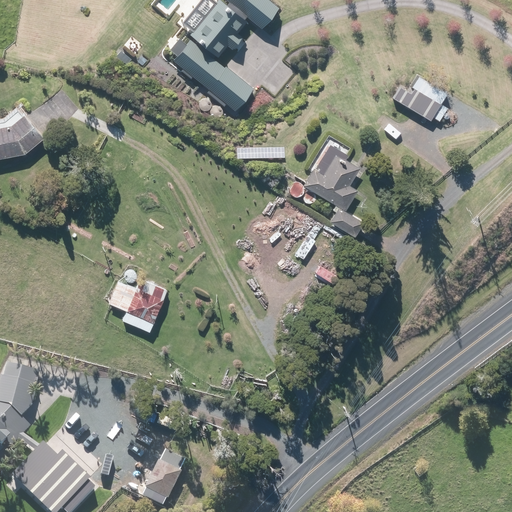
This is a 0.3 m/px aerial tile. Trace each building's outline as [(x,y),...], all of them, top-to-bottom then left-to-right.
[(213,59),(215,56),(218,58),(227,46),(232,50),(242,38),(237,34),(246,23),(244,21),(246,18),(262,30),(278,9),(267,0),(224,0),(229,3),(226,6),(219,0),(216,3),(212,0),(201,0),(182,24),(192,33),(190,36),(197,42),(195,45),(190,41),(186,46),(179,40),(170,51),(177,57),(173,62),(183,69),(181,72),(191,79),(193,77),(209,90),(207,93),(223,107),(226,104),(235,111),(253,89),(225,67),(224,68),(213,59)] [(121,51),(116,57),(126,65),(131,59),(121,51)] [(393,98),(431,121),(433,117),(439,122),(447,108),(441,105),(442,103),(415,87),(411,92),(401,86),(393,98)] [(204,97),(203,98),(202,98),(201,99),(200,99),(199,100),(198,101),(197,103),(197,104),(197,105),(197,107),(198,108),(198,109),(199,110),(200,111),(201,112),(202,112),(204,112),(205,113),(206,112),(208,112),(208,114),(209,115),(209,116),(210,117),(211,118),(212,119),(214,119),(215,120),(216,120),(217,120),(219,119),(220,119),(221,118),(222,117),(223,116),(223,114),(223,113),(223,112),(223,111),(223,109),(222,108),(221,107),(220,106),(219,105),(218,105),(217,105),(216,105),(214,105),(213,105),(212,106),(212,105),(212,103),(212,102),(211,101),(210,100),(209,99),(208,98),(207,98),(206,97),(204,97)] [(45,137),(25,114),(13,124),(0,126),(0,158),(26,153),(45,137)] [(333,209),(336,212),(330,221),(355,237),(364,222),(345,211),(358,190),(350,185),(360,168),(345,159),(348,155),(331,144),(317,167),(320,168),(319,170),(314,167),(303,185),(336,205),(333,209)] [(285,147),(237,147),(237,158),(285,158),(285,147)] [(382,195),(375,202),(379,207),(387,201),(382,195)] [(129,269),(128,269),(126,270),(125,271),(124,272),(124,273),(123,274),(123,276),(123,277),(124,278),(124,280),(125,281),(126,282),(127,283),(128,283),(129,284),(131,284),(132,284),(133,284),(135,283),(136,283),(137,282),(138,281),(138,279),(139,278),(139,277),(139,275),(139,274),(138,273),(138,272),(137,270),(136,270),(134,269),(133,269),(132,268),(130,268),(129,269)] [(118,280),(109,303),(127,310),(123,321),(150,332),(168,289),(140,278),(136,287),(118,280)] [(21,419),(19,417),(22,406),(32,408),(36,388),(1,379),(0,382),(0,447),(3,451),(8,445),(12,448),(25,434),(16,425),(21,419)] [(102,408),(74,396),(63,420),(92,432),(102,408)] [(103,408),(96,426),(113,434),(120,415),(103,408)] [(42,448),(11,479),(45,511),(61,511),(88,484),(61,458),(57,463),(42,448)] [(137,496),(165,511),(189,467),(159,450),(142,480),(145,481),(137,496)]
